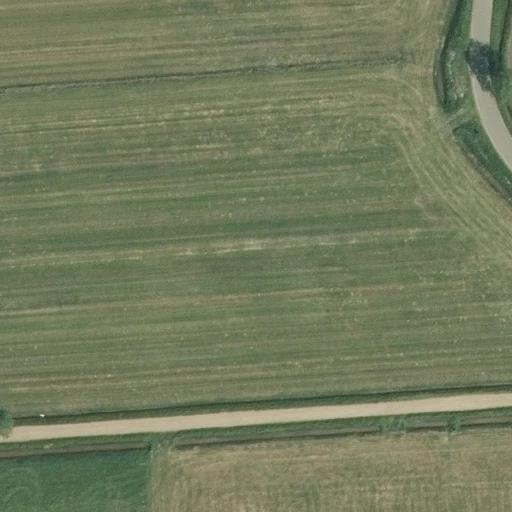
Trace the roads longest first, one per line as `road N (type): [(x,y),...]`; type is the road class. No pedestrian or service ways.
road 1 (track): [(0,437),(511,395)]
road 2 (unclassified): [(511,154),(485,103),(481,0)]
